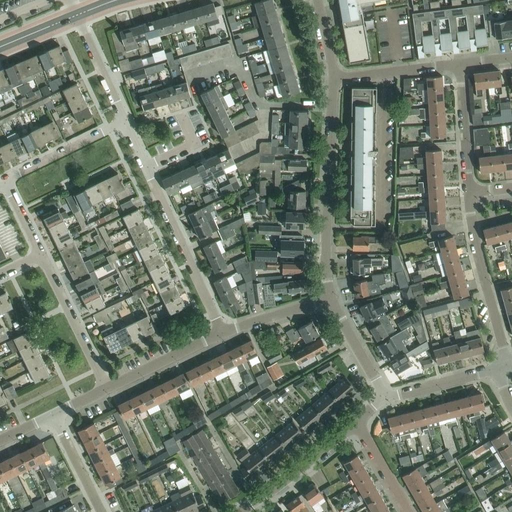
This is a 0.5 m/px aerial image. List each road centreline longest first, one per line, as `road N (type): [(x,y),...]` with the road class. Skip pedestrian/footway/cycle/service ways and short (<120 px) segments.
road 1 (residential): [(125,121),(222,332)]
road 2 (residential): [(330,299),(332,105)]
road 3 (residential): [(469,192),(506,367)]
road 4 (residential): [(40,254),(106,388)]
road 5 (residential): [(239,511),(356,421)]
road 6 (residential): [(125,121),(4,181)]
road 7 (residential): [(459,62),(469,192)]
road 8 (residential): [(106,388),(222,332)]
road 9 (residential): [(333,77),(459,62)]
